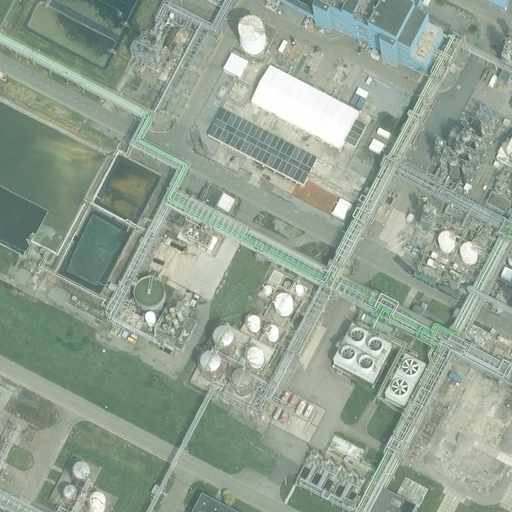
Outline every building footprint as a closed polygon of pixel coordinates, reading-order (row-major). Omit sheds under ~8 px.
[(329,0),(320,19),(316,26),(330,33),(333,26),(349,34),(361,40),(380,51),(384,53),(387,54),(383,61),(397,68),(401,62),(429,76),(446,44),(419,30),(425,19),(410,11),(414,5),(404,0),(376,0),(373,6),(361,0),(329,0)] [(482,0),(504,12),(505,11),(510,0),(482,0)] [(253,58),(283,38),(270,18),(240,38),(253,58)] [(179,40),(186,32),(181,28),(174,36),(179,40)] [(197,44),(212,53),(220,39),(206,30),(197,44)] [(138,59),(176,72),(179,61),(155,53),(158,44),(145,40),(138,59)] [(119,88),(124,91),(133,77),(127,74),(119,88)] [(376,163),(321,145),(323,141),(317,139),(325,116),(296,106),(295,110),(277,104),(276,109),(221,91),(216,105),(222,107),(210,141),(218,143),(212,161),(301,190),(307,193),(310,184),(355,199),(359,187),(366,190),(372,173),(373,173),(376,163)] [(453,151),(451,154),(444,151),(437,164),(444,168),(440,175),(438,175),(434,183),(470,202),(500,144),(483,135),(481,133),(479,133),(466,126),(465,127),(463,128),(463,131),(460,137),(458,138),(458,140),(455,147),(453,148),(453,151)] [(211,189),(201,208),(214,215),(224,196),(211,189)] [(234,212),(241,199),(230,194),(224,206),(234,212)] [(507,216),(511,218),(511,217),(511,213),(509,212),(511,206),(511,203),(494,194),(487,206),(507,216)] [(415,242),(428,248),(437,225),(441,227),(443,221),(426,214),(415,242)] [(447,233),(448,250),(461,250),(460,233),(447,233)] [(476,244),(466,252),(475,264),(486,255),(476,244)] [(274,247),(271,253),(327,281),(333,269),(292,247),(289,254),(274,247)] [(439,267),(442,262),(435,259),(433,264),(439,267)] [(165,300),(166,297),(165,294),(164,291),(163,288),(162,287),(160,285),(157,283),(155,282),(152,282),(149,282),(146,282),(143,284),(141,285),(139,287),(137,290),(136,293),(135,296),(135,299),(136,302),(138,305),(140,307),(142,309),(144,311),(148,312),(150,312),(153,312),(157,311),(159,309),(161,308),(163,306),(164,303),(165,300)] [(359,309),(376,319),(383,305),(366,296),(359,309)] [(294,311),(294,308),(294,305),(292,302),(289,299),(287,299),(285,298),(282,299),(280,299),(279,301),(276,304),(276,305),(275,307),(276,309),(276,311),(278,314),(281,316),(282,317),(285,317),(289,316),(291,314),(294,311)] [(322,301),(298,347),(309,353),(333,306),(322,301)] [(256,310),(248,329),(265,336),(273,317),(256,310)] [(166,313),(158,311),(157,319),(165,321),(166,313)] [(406,329),(436,345),(445,328),(415,313),(406,329)] [(406,318),(399,315),(398,314),(393,323),(401,327),(406,318)] [(276,335),(286,339),(290,328),(280,324),(276,335)] [(384,384),(403,343),(364,324),(351,349),(343,364),(384,384)] [(234,349),(235,346),(234,343),(232,339),(229,337),(227,336),(224,336),(221,337),(217,339),(215,342),(214,344),(214,346),(214,350),(216,353),(219,356),(221,356),(224,357),(227,356),(229,356),(231,354),(233,353),(234,351),(234,349)] [(265,366),(266,362),(265,358),(264,357),(263,355),(261,354),(259,353),(256,353),(254,353),(252,354),(249,356),(247,358),(247,362),(247,366),(249,368),(250,369),(252,371),(256,371),(260,371),(263,368),(265,366)] [(296,353),(290,365),(296,368),(302,356),(296,353)] [(221,375),(222,371),(222,368),(220,364),(218,363),(216,362),(212,361),(209,361),(207,362),(205,363),(204,365),(202,367),(201,371),(202,375),(204,378),(205,379),(208,381),(211,382),(214,381),(216,381),(219,379),(220,377),(221,375)] [(252,389),(252,387),(252,385),(252,383),(250,380),(246,378),(243,377),(239,378),(236,380),(235,382),(234,383),(233,385),(233,387),(234,391),(236,394),(238,396),(240,396),(242,397),(245,396),(247,396),(250,394),(252,391),(252,389)] [(88,480),(89,477),(88,473),(86,470),(84,469),(82,468),(80,468),(77,468),(74,470),(72,472),(72,473),(71,476),(71,480),(72,481),(74,483),(76,485),(77,485),(79,486),(83,485),(85,484),(86,483),(88,480)] [(103,511),(105,510),(105,507),(105,503),(102,500),(100,498),(98,498),(96,498),(94,498),(92,499),(90,501),(88,504),(87,507),(88,510),(89,511),(103,511)] [(381,511),(414,511),(388,498),(381,511)] [(226,511),(202,499),(195,511),(226,511)]
